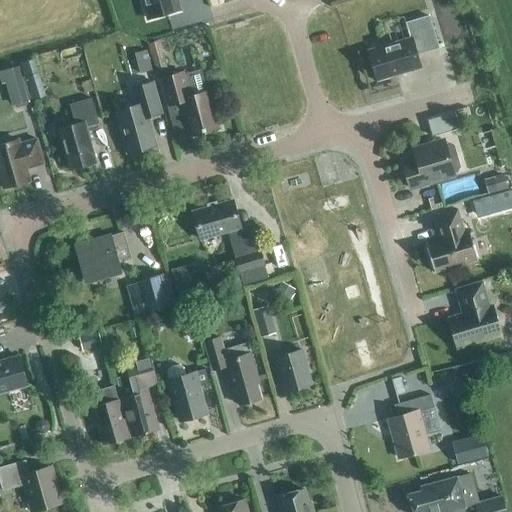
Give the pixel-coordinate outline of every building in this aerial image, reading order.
[(142,0),(148,20),(179,11),(175,0),(142,0)] [(376,83),(388,80),(387,78),(419,68),(416,56),(438,49),(428,17),(406,24),(410,39),(368,52),(374,71),(373,71),(376,83)] [(152,71),(146,50),(134,54),(139,74),(152,71)] [(162,51),(150,54),(156,77),(168,74),(162,51)] [(29,101),(20,66),(0,71),(0,80),(1,84),(5,83),(11,106),(15,105),(15,109),(28,105),(27,102),(29,101)] [(169,77),(161,79),(169,106),(180,103),(190,137),(218,129),(208,92),(189,97),(182,73),(169,77)] [(37,74),(24,78),(32,102),(45,98),(37,74)] [(126,155),(156,146),(148,117),(161,114),(153,83),(131,89),(136,106),(115,112),(126,155)] [(69,171),(96,163),(86,128),(98,124),(91,99),(69,105),(75,125),(57,130),(69,171)] [(454,114),(427,122),(432,138),(458,130),(454,114)] [(43,165),(36,140),(19,145),(18,141),(0,145),(0,179),(3,189),(30,182),(26,170),(43,165)] [(449,159),(444,142),(413,151),(417,163),(403,167),(409,189),(454,176),(453,172),(459,170),(456,157),(449,159)] [(507,189),(503,174),(483,180),(487,195),(507,189)] [(511,206),(507,191),(484,198),(488,213),(511,206)] [(241,232),(232,202),(192,213),(200,240),(228,232),(243,285),(267,278),(253,229),(241,232)] [(464,233),(457,211),(432,218),(439,240),(425,244),(434,274),(435,273),(449,268),(451,271),(461,268),(462,264),(476,260),(477,261),(468,232),(464,233)] [(84,282),(121,271),(118,264),(131,260),(123,233),(74,247),(84,282)] [(199,289),(192,264),(170,270),(177,295),(199,289)] [(159,310),(175,306),(166,273),(150,278),(150,280),(137,283),(145,313),(159,309),(159,310)] [(227,291),(224,279),(211,283),(214,295),(227,291)] [(295,291),(281,282),(273,296),(287,304),(295,291)] [(489,307),(482,282),(455,290),(462,315),(448,319),(457,349),(500,337),(491,306),(489,307)] [(261,339),(275,334),(267,307),(253,311),(261,339)] [(188,343),(199,339),(193,320),(182,323),(188,343)] [(81,352),(100,347),(96,334),(77,339),(81,352)] [(223,351),(219,338),(204,342),(212,371),(225,367),(232,391),(234,391),(239,406),(260,400),(256,384),(259,384),(247,344),(223,351)] [(285,393),(311,385),(301,351),(275,358),(285,393)] [(144,393),(143,389),(157,385),(149,356),(125,363),(128,375),(116,379),(132,438),(157,430),(147,392),(144,393)] [(0,393),(27,386),(19,357),(0,362),(0,393)] [(185,376),(183,368),(179,366),(169,368),(166,373),(180,422),(205,415),(198,387),(210,384),(206,370),(185,376)] [(103,446),(129,439),(114,386),(88,393),(103,446)] [(399,459),(428,451),(417,412),(425,410),(421,398),(398,404),(401,416),(388,420),(399,459)] [(37,423),(36,429),(39,433),(45,434),(49,431),(50,426),(47,421),(41,420),(37,423)] [(458,466),(488,458),(482,435),(451,444),(458,466)] [(29,473),(25,461),(0,468),(0,484),(2,491),(24,485),(31,511),(34,511),(61,504),(50,467),(29,473)] [(452,511),(465,509),(457,478),(420,488),(421,492),(409,495),(413,511),(452,511)] [(308,505),(304,491),(277,498),(281,511),(312,511),(311,504),(308,505)] [(476,511),(505,511),(501,498),(474,505),(476,511)] [(247,511),(245,501),(214,509),(214,511),(247,511)]
